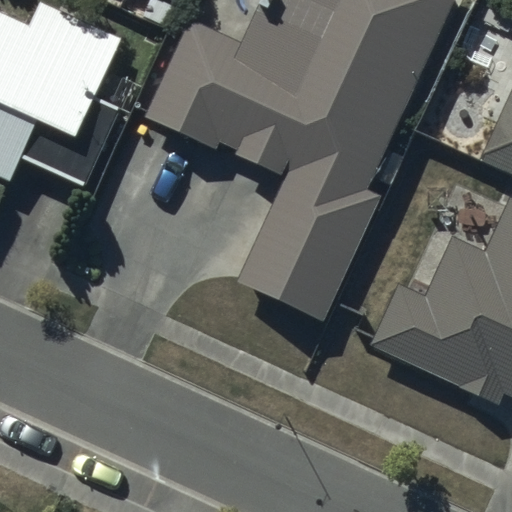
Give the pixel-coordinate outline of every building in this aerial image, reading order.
[(139,0),(158,8),(162,0),(139,0)] [(188,28),(141,129),(215,163),(218,154),(237,163),(234,170),(280,191),(283,184),(288,186),(237,296),(321,334),(377,210),(361,203),(454,0),(264,0),(241,52),(188,28)] [(0,191),(9,195),(20,171),(83,199),(117,124),(95,114),(122,52),(41,16),(30,41),(0,28),(0,191)] [(511,103),(481,172),(511,185),(511,103)] [(370,359),(496,417),(501,405),(511,409),(511,209),(509,209),(484,263),(454,249),(425,310),(398,298),(370,359)]
